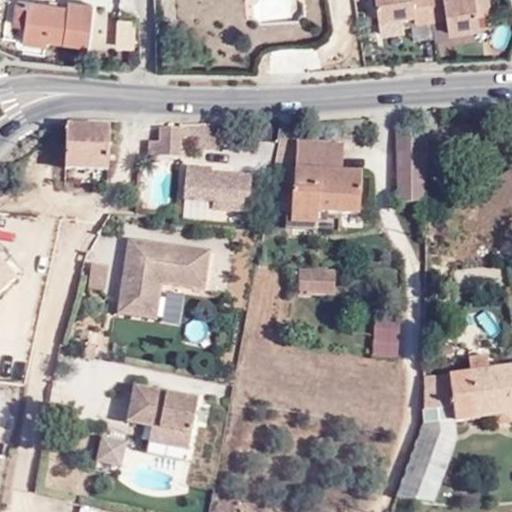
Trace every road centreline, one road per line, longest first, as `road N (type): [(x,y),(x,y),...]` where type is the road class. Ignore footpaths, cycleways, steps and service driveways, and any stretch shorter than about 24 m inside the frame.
road 1 (secondary): [(511,85),(282,100),(85,94)]
road 2 (unknown): [(149,98),(130,172),(79,257),(26,479)]
